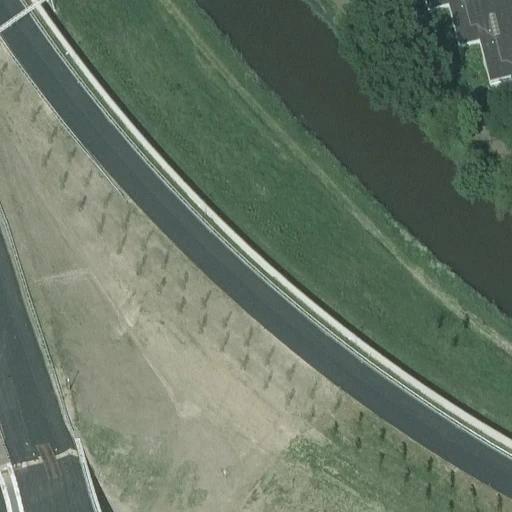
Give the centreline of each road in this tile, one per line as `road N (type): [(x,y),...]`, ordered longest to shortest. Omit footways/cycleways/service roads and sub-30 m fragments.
road 1 (motorway): [(511,486),(423,433),(273,319),(90,126),(0,1)]
road 2 (track): [(164,0),(327,186),(409,268),(511,352)]
road 3 (motorway): [(55,511),(0,325)]
